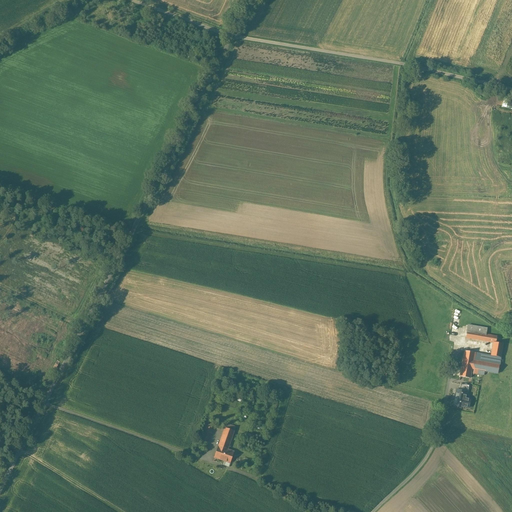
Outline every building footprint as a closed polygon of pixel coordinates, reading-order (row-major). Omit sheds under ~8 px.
[(487,329),(468,325),(467,331),(486,335),(487,329)] [(491,356),(464,351),(460,377),(470,378),(472,369),(474,370),(498,374),(503,344),(496,343),(497,337),(486,335),(467,331),(466,338),(493,343),(491,356)] [(469,386),(460,384),(459,390),(456,390),(455,396),(456,396),(455,401),(454,401),(453,406),(463,408),(464,404),(466,404),(467,399),(466,399),(469,386)] [(212,425),(206,423),(200,441),(206,443),(212,425)] [(224,428),(214,458),(230,463),(234,452),(227,450),(234,431),(224,428)] [(244,438),(256,442),(259,436),(246,432),(244,438)]
